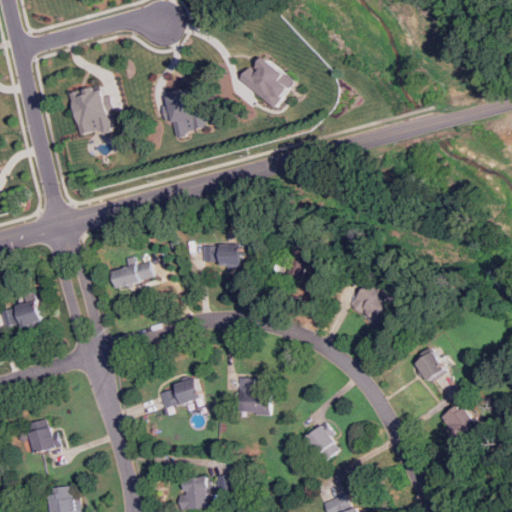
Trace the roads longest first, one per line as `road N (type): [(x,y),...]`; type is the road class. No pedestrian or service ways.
road 1 (residential): [(0,384),(193,321),(278,324),(313,338),(358,373),(385,409),(435,511)]
road 2 (residential): [(511,101),(0,241)]
road 3 (residential): [(62,225),(135,511)]
road 4 (residential): [(62,225),(10,0)]
road 5 (residential): [(170,14),(22,48)]
